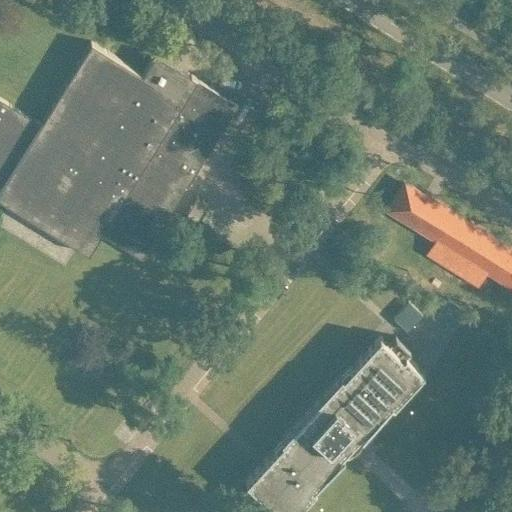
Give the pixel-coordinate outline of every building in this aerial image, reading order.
[(0,96),(0,183),(2,185),(0,186),(0,197),(88,252),(101,232),(142,257),(187,185),(182,182),(188,173),(192,176),(237,103),(228,97),(218,113),(206,106),(216,91),(217,92),(218,91),(155,52),(142,72),(91,40),(40,122),(0,96)] [(389,207),(511,283),(511,248),(405,182),(394,199),(389,207)] [(178,209),(186,214),(196,197),(188,192),(178,209)] [(187,215),(196,221),(207,204),(198,198),(187,215)] [(437,315),(457,327),(467,310),(448,298),(437,315)] [(393,317),(408,330),(423,314),(408,300),(393,317)] [(268,501),(266,504),(274,511),(292,511),(316,487),(315,487),(314,487),(313,486),(343,454),(343,453),(342,453),(341,452),(359,432),(361,433),(360,434),(361,434),(391,402),(392,403),(393,404),(424,370),(405,353),(402,355),(380,334),(349,368),(353,371),(346,378),(341,373),(280,438),(286,443),(280,450),(276,447),(245,480),(268,501)]
